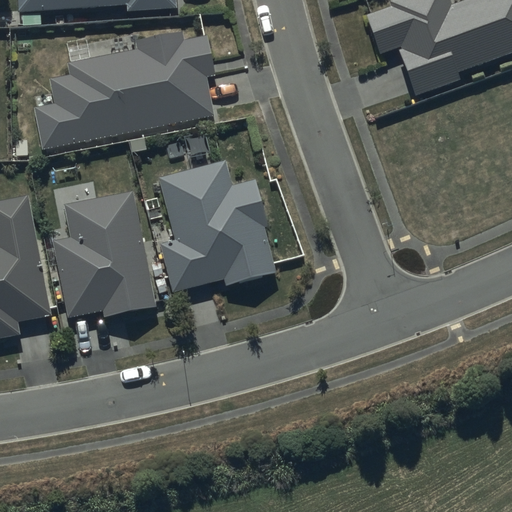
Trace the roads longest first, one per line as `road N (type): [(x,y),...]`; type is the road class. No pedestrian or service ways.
road 1 (residential): [(389,322),(185,385),(0,418)]
road 2 (residential): [(389,322),(284,0)]
road 3 (residential): [(511,272),(389,322)]
